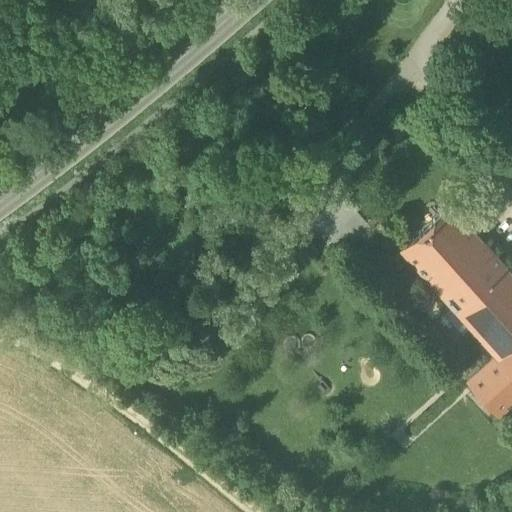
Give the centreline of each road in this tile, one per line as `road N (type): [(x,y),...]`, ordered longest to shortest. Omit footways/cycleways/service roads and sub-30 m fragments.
road 1 (secondary): [(0,203),(251,0)]
road 2 (track): [(0,339),(38,350),(257,511)]
